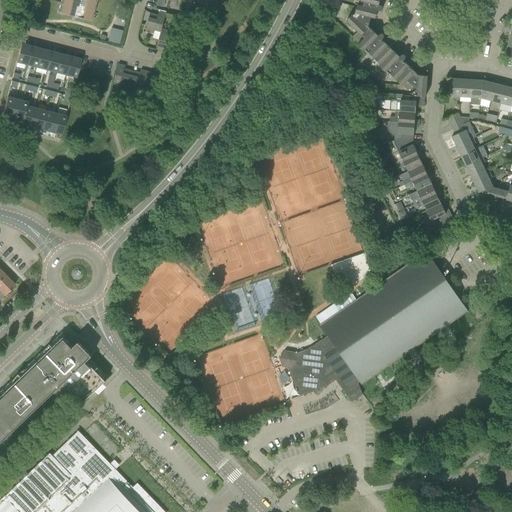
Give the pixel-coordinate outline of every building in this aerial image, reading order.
[(60,0),(57,13),(90,22),(95,0),(60,0)] [(360,0),(359,5),(357,5),(355,13),(358,14),(357,17),(356,18),(352,14),(346,21),(357,32),(352,37),(359,43),(358,45),(364,51),(368,47),(371,50),(369,53),(382,40),(383,38),(384,37),(383,35),(381,34),(379,35),(376,38),(373,35),(375,33),(372,30),(370,32),(367,29),(369,27),(368,27),(371,18),(375,19),(376,14),(374,14),(375,10),(379,11),(380,11),(382,10),(382,8),(382,7),(380,6),(378,5),(379,0),(360,0)] [(159,10),(159,13),(157,17),(155,16),(155,15),(150,14),(145,31),(154,34),(155,31),(161,32),(162,29),(165,14),(166,14),(167,12),(159,10)] [(112,28),(108,42),(120,45),(123,31),(112,28)] [(162,29),(161,32),(157,47),(162,48),(162,47),(165,48),(164,52),(171,54),(176,36),(169,34),(170,31),(162,29)] [(369,53),(371,55),(372,56),(374,58),(388,45),(386,43),(382,40),(369,53)] [(20,44),(16,62),(26,65),(31,47),(20,44)] [(31,47),(26,65),(36,67),(41,49),(31,47)] [(36,67),(35,72),(45,75),(46,70),(51,52),(41,49),(36,67)] [(411,94),(413,96),(425,96),(426,96),(427,79),(427,76),(418,75),(417,77),(414,74),(416,72),(404,61),(405,59),(405,57),(404,56),(403,55),(401,56),(398,59),(395,56),(397,54),(393,51),(380,64),(381,64),(380,65),(379,66),(386,72),(389,68),(392,71),(390,73),(408,91),(413,86),(416,89),(411,94)] [(51,52),(46,70),(56,72),(60,54),(51,52)] [(60,54),(56,72),(66,75),(70,57),(60,54)] [(70,57),(66,75),(76,78),(81,60),(70,57)] [(119,87),(128,89),(132,71),(127,70),(127,71),(124,70),(125,66),(118,64),(114,82),(120,84),(119,87)] [(137,88),(143,90),(148,72),(141,70),(139,74),(137,74),(137,72),(132,71),(128,89),(136,91),(137,88)] [(148,72),(143,90),(151,92),(152,89),(159,91),(164,73),(156,71),(155,75),(152,74),(153,73),(148,72)] [(459,97),(460,97),(461,79),(450,78),(449,96),(459,97)] [(461,79),(460,97),(471,98),(472,80),(461,79)] [(471,98),(481,98),(484,81),(472,80),(471,98)] [(484,81),(481,98),(490,101),(495,84),(484,81)] [(495,84),(490,101),(501,104),(505,86),(495,84)] [(511,87),(505,86),(501,104),(511,106),(511,103),(511,87)] [(64,95),(63,99),(70,101),(72,94),(65,92),(64,95)] [(395,111),(415,113),(416,106),(424,107),(425,96),(413,96),(412,101),(403,101),(403,95),(396,94),(395,100),(392,100),(392,101),(390,101),(389,111),(395,111)] [(7,97),(2,115),(12,118),(17,100),(7,97)] [(17,100),(12,118),(22,120),(26,106),(27,103),(17,100)] [(22,120),(21,124),(31,127),(36,109),(26,106),(22,120)] [(55,114),(51,132),(61,135),(66,117),(64,116),(66,110),(58,108),(57,114),(55,114)] [(36,109),(31,127),(41,129),(46,111),(36,109)] [(46,111),(41,129),(51,132),(55,114),(46,111)] [(389,122),(419,124),(419,120),(415,120),(415,113),(395,111),(395,118),(390,117),(389,122)] [(447,119),(450,124),(454,122),(461,119),(460,117),(459,115),(458,114),(447,119)] [(487,114),(486,117),(485,120),(496,123),(498,117),(487,114)] [(469,122),(469,118),(460,117),(461,119),(454,122),(450,124),(452,130),(463,125),(467,123),(469,122)] [(395,135),(394,141),(401,139),(413,140),(414,135),(414,127),(419,128),(419,124),(389,122),(388,122),(387,128),(388,130),(389,132),(390,133),(391,134),(392,135),(395,135)] [(467,123),(463,125),(452,130),(455,135),(451,137),(454,142),(456,147),(473,139),(471,134),(468,135),(465,130),(469,128),(467,123)] [(392,156),(396,165),(422,153),(420,149),(416,151),(413,145),(413,140),(401,139),(394,141),(398,151),(393,153),(392,156)] [(456,147),(459,152),(461,157),(475,150),(473,145),(475,144),(473,139),(456,147)] [(461,157),(463,161),(466,166),(482,158),(488,156),(485,151),(477,155),(475,150),(461,157)] [(405,166),(408,172),(422,165),(419,158),(423,156),(422,153),(396,165),(395,166),(397,170),(405,166)] [(466,166),(468,171),(470,176),(484,169),(482,164),(485,163),(482,158),(466,166)] [(422,165),(408,172),(410,177),(399,183),(401,187),(404,185),(431,173),(429,169),(425,171),(422,165)] [(470,176),(473,181),(475,186),(489,179),(492,178),(489,173),(487,174),(484,169),(470,176)] [(414,185),(417,191),(432,184),(429,178),(433,176),(431,173),(404,185),(406,189),(414,185)] [(506,200),(511,201),(511,185),(510,185),(508,191),(504,190),(505,186),(501,185),(502,180),(498,179),(497,184),(496,188),(493,187),(491,187),(492,186),(489,179),(475,186),(479,193),(480,192),(487,194),(487,195),(503,200),(504,198),(506,199),(506,200)] [(417,191),(409,195),(413,205),(414,205),(440,192),(439,188),(435,190),(432,184),(417,191)] [(426,211),(441,204),(438,197),(442,196),(440,192),(414,205),(415,209),(424,205),(426,211)] [(401,203),(395,205),(398,212),(404,209),(401,203)] [(444,210),(441,204),(426,211),(431,221),(439,217),(443,225),(443,226),(445,229),(456,224),(448,208),(444,210)] [(377,220),(388,220),(387,210),(376,211),(377,220)] [(401,219),(407,216),(404,210),(398,213),(401,219)] [(417,235),(410,238),(413,244),(420,241),(417,235)] [(285,351),(279,358),(282,367),(288,368),(296,389),(295,389),(297,393),(297,392),(299,397),(314,391),(314,393),(315,394),(336,379),(352,402),(353,401),(355,400),(356,400),(358,399),(357,398),(363,395),(358,383),(360,382),(362,385),(468,312),(426,252),(356,300),(351,292),(334,304),(316,317),(321,324),(320,325),(328,336),(308,349),(294,354),(294,353),(285,351)] [(366,254),(331,264),(335,280),(345,277),(347,283),(372,275),(366,254)] [(0,299),(14,285),(5,275),(0,279),(0,299)] [(225,292),(234,332),(254,327),(245,288),(225,292)] [(106,381),(105,380),(107,377),(89,358),(92,356),(78,342),(73,347),(63,336),(61,334),(0,391),(0,443),(55,391),(59,396),(69,386),(84,401),(85,400),(106,381)] [(164,511),(137,484),(133,488),(78,432),(73,437),(74,437),(53,457),(53,456),(52,457),(50,455),(6,497),(5,496),(0,500),(0,502),(0,503),(0,502),(0,511),(164,511)]
